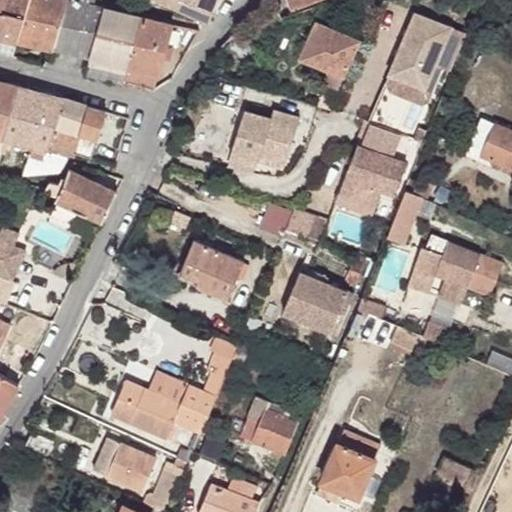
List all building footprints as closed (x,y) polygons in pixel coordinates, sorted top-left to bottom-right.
[(0,37),(16,41),(28,0),(6,0),(3,12),(0,11),(0,37)] [(52,49),(66,0),(28,0),(16,41),(52,49)] [(127,68),(141,16),(92,4),(86,3),(78,1),(74,0),(66,0),(52,49),(89,59),(127,68)] [(155,0),(155,1),(207,25),(214,13),(210,11),(214,0),(155,0)] [(288,0),(292,11),(321,0),(288,0)] [(373,12),(368,2),(360,6),(369,21),(373,12)] [(425,89),(439,56),(434,54),(447,25),(415,12),(382,89),(389,92),(386,84),(389,75),(425,89)] [(141,16),(127,68),(159,76),(172,24),(141,16)] [(328,70),(322,83),(337,90),(360,41),(316,22),(307,44),(303,45),(300,53),(301,57),(300,58),(328,70)] [(450,70),(464,32),(447,25),(434,54),(439,56),(425,89),(389,75),(386,84),(389,92),(422,105),(429,102),(444,68),(450,70)] [(222,47),(240,65),(253,50),(235,33),(222,47)] [(0,53),(12,57),(16,41),(0,37),(0,53)] [(125,80),(127,68),(89,59),(85,74),(124,83),(125,80)] [(127,68),(125,80),(155,88),(159,76),(127,68)] [(0,80),(0,150),(0,149),(3,139),(2,139),(18,86),(0,80)] [(2,139),(3,139),(9,140),(32,147),(23,175),(60,174),(69,155),(70,155),(71,150),(50,144),(64,99),(18,86),(2,139)] [(318,106),(334,111),(338,99),(322,94),(318,106)] [(64,99),(50,144),(71,150),(75,151),(74,153),(92,158),(106,111),(64,99)] [(376,104),(368,121),(395,131),(403,115),(376,104)] [(244,110),(230,156),(257,164),(258,160),(284,168),(299,117),(273,109),(271,118),(244,110)] [(467,150),(481,156),(496,123),(481,117),(467,150)] [(358,144),(339,194),(352,199),(348,207),(372,217),(381,192),(394,196),(407,162),(390,156),(398,133),(395,131),(368,121),(358,144)] [(511,129),(496,123),(481,156),(511,168),(511,129)] [(419,127),(415,139),(421,141),(426,130),(419,127)] [(0,149),(6,151),(9,140),(3,139),(0,149)] [(257,164),(230,156),(226,166),(254,172),(257,164)] [(56,196),(54,200),(102,223),(117,191),(69,168),(65,179),(62,178),(59,184),(49,182),(44,191),(56,196)] [(406,189),(387,237),(404,243),(422,196),(406,189)] [(339,194),(336,202),(348,207),(352,199),(339,194)] [(270,203),(260,226),(283,236),(286,229),(293,210),(270,203)] [(293,210),(286,229),(322,242),(329,221),(294,208),(293,210)] [(175,210),(170,221),(186,228),(191,216),(175,210)] [(3,226),(0,233),(0,239),(15,246),(20,233),(3,226)] [(422,246),(408,285),(429,293),(435,274),(445,278),(467,287),(490,296),(503,263),(432,235),(427,248),(422,246)] [(0,239),(0,274),(12,280),(26,251),(15,246),(0,239)] [(194,240),(180,271),(199,279),(196,284),(228,297),(237,277),(243,280),(249,266),(243,263),(244,262),(194,240)] [(347,279),(357,283),(366,258),(356,254),(347,279)] [(300,272),(283,312),(336,334),(353,294),(300,272)] [(438,296),(460,305),(467,287),(445,278),(438,296)] [(46,293),(43,299),(61,306),(64,300),(46,293)] [(363,295),(358,307),(378,315),(398,325),(404,327),(409,316),(363,295)] [(258,333),(263,321),(250,315),(245,328),(258,333)] [(378,315),(370,331),(391,340),(398,325),(378,315)] [(0,348),(11,324),(0,318),(0,348)] [(429,322),(423,336),(437,342),(449,347),(454,336),(449,333),(450,331),(429,322)] [(398,325),(391,340),(412,349),(419,334),(404,327),(398,325)] [(419,334),(412,349),(430,358),(437,342),(423,336),(419,334)] [(212,352),(215,353),(231,359),(237,345),(218,336),(212,352)] [(241,340),(233,358),(242,362),(250,343),(241,340)] [(212,373),(204,392),(215,397),(231,359),(215,353),(208,371),(212,373)] [(0,373),(0,416),(19,385),(0,373)] [(127,381),(113,414),(172,440),(178,423),(200,433),(215,397),(204,392),(188,385),(180,404),(166,398),(127,381)] [(168,393),(166,398),(180,404),(188,385),(183,383),(177,397),(168,393)] [(261,422),(253,441),(285,455),(299,423),(267,409),(270,402),(257,397),(248,417),(261,422)] [(343,430),(322,480),(359,496),(380,445),(343,430)] [(32,432),(26,446),(47,455),(54,442),(32,432)] [(94,470),(142,491),(156,459),(108,437),(94,470)] [(159,497),(155,507),(166,511),(192,453),(182,449),(174,466),(172,465),(159,497)] [(444,456),(436,473),(464,485),(472,468),(444,456)] [(211,483),(198,511),(255,511),(259,503),(252,500),(256,488),(232,478),(227,490),(211,483)] [(146,495),(143,502),(155,507),(159,497),(150,493),(146,495)] [(166,511),(155,507),(143,502),(142,501),(137,511),(140,511),(166,511)]
